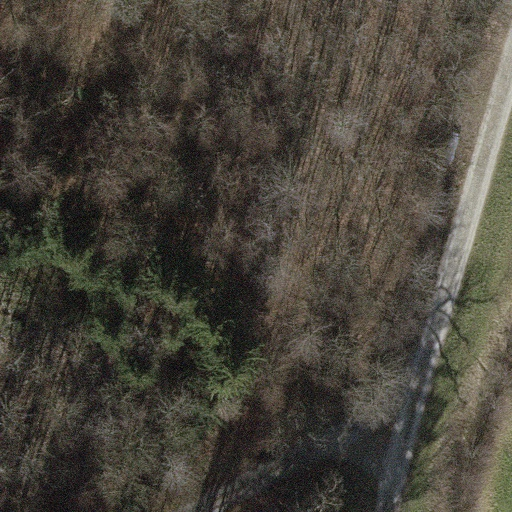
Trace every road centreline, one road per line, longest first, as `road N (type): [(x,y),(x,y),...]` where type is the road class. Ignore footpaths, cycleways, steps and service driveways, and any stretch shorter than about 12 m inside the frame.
road 1 (track): [(383,511),(413,373),(511,41)]
road 2 (track): [(413,373),(185,511)]
